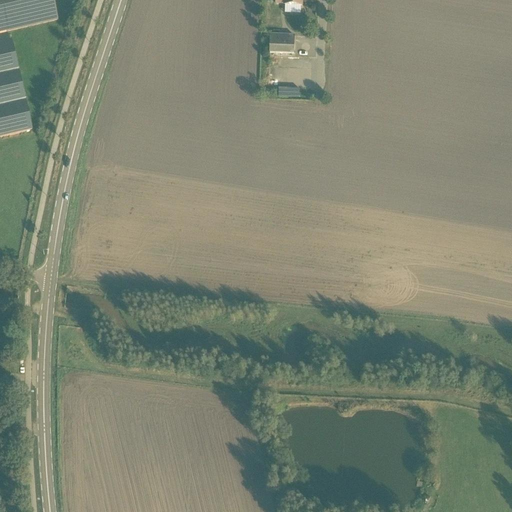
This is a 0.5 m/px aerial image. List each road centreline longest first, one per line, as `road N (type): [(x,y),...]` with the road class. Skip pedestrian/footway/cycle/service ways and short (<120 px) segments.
road 1 (primary): [(50,277),(74,152),(123,0)]
road 2 (primary): [(49,511),(43,412),(50,277)]
